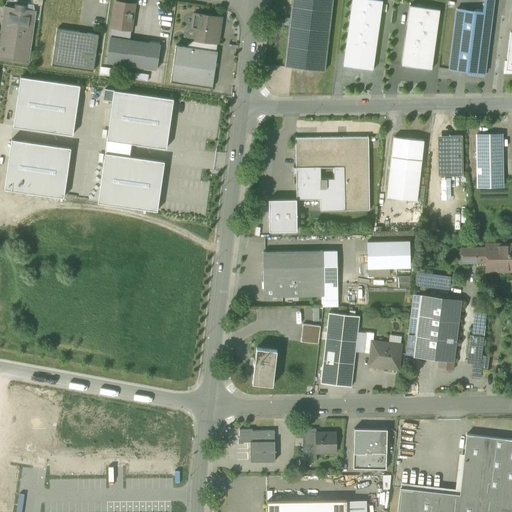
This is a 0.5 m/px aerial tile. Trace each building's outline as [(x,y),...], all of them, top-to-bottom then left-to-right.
[(291,0),(284,67),(324,71),(332,0),(291,0)] [(351,0),(343,66),(372,71),(382,0),(378,0),(351,0)] [(492,14),(493,0),(483,0),(482,12),(492,14)] [(111,27),(130,30),(134,5),(115,2),(111,27)] [(5,6),(3,19),(6,19),(7,8),(26,11),(25,12),(34,13),(35,11),(5,6)] [(401,66),(431,70),(439,10),(409,6),(401,66)] [(2,28),(32,32),(34,13),(25,12),(26,11),(7,8),(6,19),(3,19),(2,28)] [(449,69),(484,74),(492,14),(482,12),(456,9),(449,69)] [(217,43),(221,18),(193,14),(191,29),(196,29),(195,40),(217,43)] [(110,37),(129,40),(130,30),(111,27),(110,37)] [(0,39),(0,57),(28,62),(32,32),(2,28),(1,32),(0,37),(0,39)] [(51,65),(82,70),(88,33),(57,29),(51,65)] [(511,32),(510,33),(506,62),(505,62),(503,73),(511,73),(511,32)] [(98,35),(88,33),(82,70),(93,71),(98,35)] [(106,63),(114,64),(117,64),(156,70),(160,45),(129,40),(110,37),(106,63)] [(215,52),(217,43),(195,40),(185,47),(215,52)] [(170,82),(212,88),(217,52),(215,52),(185,47),(175,46),(170,82)] [(101,68),(99,76),(110,78),(111,69),(101,68)] [(148,75),(134,74),(133,81),(148,82),(148,75)] [(80,86),(20,77),(13,126),(72,135),(80,86)] [(173,99),(114,90),(106,140),(131,143),(166,149),(173,99)] [(476,135),(477,186),(503,186),(502,135),(476,135)] [(449,176),(449,136),(437,136),(438,176),(449,176)] [(449,136),(449,176),(462,176),(462,136),(449,136)] [(320,199),(320,211),(369,210),(368,137),(295,138),(295,167),(293,167),(293,174),(296,174),(296,199),(320,199)] [(393,137),(391,157),(421,160),(423,140),(393,137)] [(70,148),(11,139),(4,189),(63,198),(70,148)] [(106,140),(104,153),(129,157),(131,143),(106,140)] [(129,157),(104,153),(98,202),(157,211),(164,161),(129,157)] [(416,200),(421,160),(391,157),(386,197),(416,200)] [(296,231),(296,199),(268,200),(269,231),(296,231)] [(367,242),(367,267),(409,266),(408,241),(367,242)] [(487,265),(487,269),(503,269),(503,267),(511,267),(511,245),(486,246),(486,248),(487,265)] [(476,262),(477,265),(487,265),(486,248),(462,249),(463,262),(476,262)] [(262,252),(263,297),(321,296),(323,296),(323,293),(323,261),(322,251),(262,252)] [(336,251),(322,251),(323,261),(337,261),(336,251)] [(337,261),(323,261),(323,293),(337,293),(337,261)] [(416,272),(414,285),(449,289),(451,276),(416,272)] [(410,276),(396,276),(396,288),(410,288),(410,276)] [(337,293),(323,293),(323,296),(321,296),(321,307),(337,307),(337,293)] [(405,355),(413,356),(420,295),(412,294),(405,355)] [(461,301),(420,295),(413,356),(439,359),(453,361),(461,301)] [(471,335),(483,336),(486,313),(474,312),(471,335)] [(320,383),(351,387),(355,352),(357,331),(359,316),(328,313),(320,383)] [(321,326),(303,324),(301,342),(319,344),(321,326)] [(355,352),(363,353),(365,332),(357,331),(355,352)] [(363,353),(371,354),(372,342),(373,342),(374,333),(365,332),(363,353)] [(388,344),(400,345),(401,336),(389,335),(388,344)] [(480,379),(481,368),(481,364),(480,363),(481,355),(482,346),(484,346),(485,340),(483,339),(483,336),(471,335),(470,335),(466,363),(473,363),(471,378),(480,379)] [(369,365),(397,369),(400,345),(388,344),(373,342),(372,342),(371,354),(369,365)] [(252,383),(272,386),(276,350),(256,348),(255,359),(253,359),(253,365),(254,365),(252,383)] [(489,356),(481,355),(480,363),(481,364),(481,368),(487,369),(489,356)] [(452,369),(453,361),(439,359),(438,367),(441,371),(449,372),(452,369)] [(353,468),(386,469),(387,429),(354,428),(353,468)] [(238,438),(238,441),(241,443),(244,443),(244,442),(250,442),(250,461),(274,461),(274,441),(274,430),(252,431),(252,429),(239,429),(239,438),(238,438)] [(301,460),(316,460),(316,452),(315,433),(315,429),(302,429),(303,449),(301,449),(301,460)] [(315,433),(316,452),(323,452),(323,451),(335,451),(335,432),(315,433)] [(400,487),(396,511),(511,511),(511,439),(466,434),(459,494),(400,487)] [(346,501),(346,511),(365,511),(366,500),(346,501)] [(266,502),(265,511),(346,511),(346,501),(266,502)]
